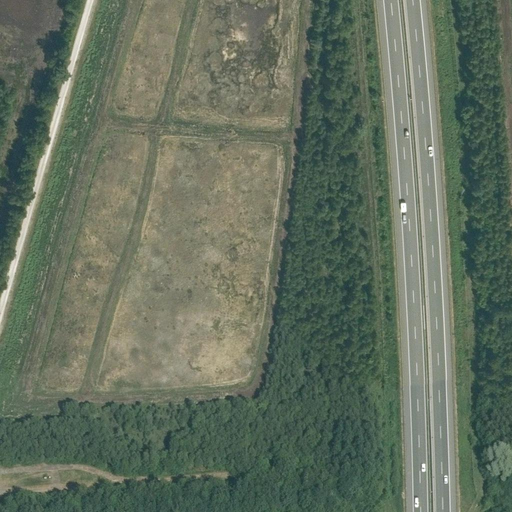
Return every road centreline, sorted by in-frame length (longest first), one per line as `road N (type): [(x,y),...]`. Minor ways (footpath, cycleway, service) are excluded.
road 1 (motorway): [(442,511),(435,281),(412,0)]
road 2 (motorway): [(390,0),(407,186),(419,511)]
road 3 (track): [(91,0),(0,316)]
road 4 (track): [(0,498),(233,478)]
road 5 (track): [(129,487),(82,469),(0,476)]
